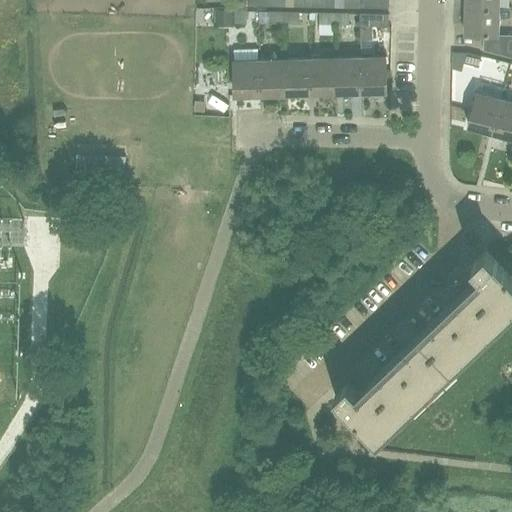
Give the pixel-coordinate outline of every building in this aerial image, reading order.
[(235,0),(236,8),(246,8),(247,6),(246,0),(235,0)] [(465,0),(466,9),(499,10),(499,0),(465,0)] [(236,8),(235,23),(246,23),(246,11),(246,8),(236,8)] [(466,9),(465,34),(484,35),(499,35),(499,10),(466,9)] [(269,12),(269,23),(284,23),(284,12),(269,12)] [(284,12),(284,23),(299,23),(299,12),(284,12)] [(320,13),(320,24),(334,24),(335,13),(320,13)] [(335,13),(334,24),(349,24),(349,13),(335,13)] [(389,26),(389,14),(364,14),(360,14),(361,41),(372,41),(372,26),(389,26)] [(257,49),(234,50),(235,95),(253,95),(253,97),(261,97),(260,60),(257,60),(257,49)] [(480,66),(482,56),(466,51),(463,61),(480,66)] [(386,56),(361,57),(362,94),(373,93),(373,91),(387,91),(387,64),(386,56)] [(361,57),(335,58),(336,92),(354,92),(354,94),(362,94),(361,57)] [(335,58),(310,59),(311,95),(322,95),(322,93),(336,92),(335,58)] [(285,59),(260,60),(261,97),(272,96),(272,94),(286,94),(285,59)] [(310,59),(285,59),(286,94),(304,93),(304,95),(311,95),(310,59)] [(483,133),(494,136),(504,100),(477,93),(468,126),(484,130),(483,133)] [(511,102),(504,100),(494,136),(502,138),(502,135),(511,137),(511,102)] [(77,156),(76,166),(126,168),(126,158),(77,156)] [(181,192),(164,191),(164,204),(181,205),(181,192)] [(378,441),(504,321),(511,313),(511,277),(487,251),(473,264),(474,265),(469,270),(475,283),(358,393),(349,383),(335,396),(378,441)]
